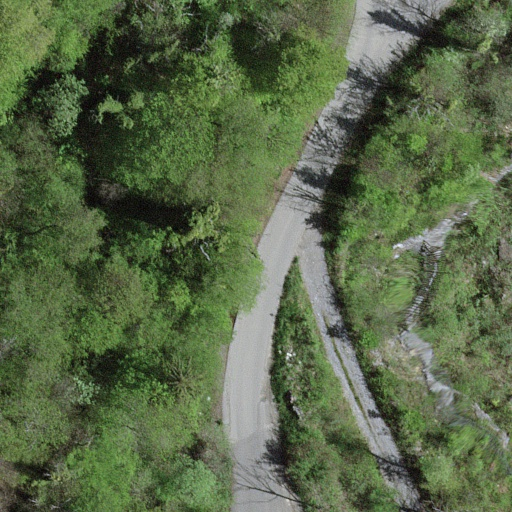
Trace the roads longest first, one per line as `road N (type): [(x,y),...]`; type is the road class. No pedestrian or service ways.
road 1 (residential): [(397,0),(284,207),(256,282),(238,389),(247,511)]
road 2 (track): [(412,511),(350,378),(306,231),(281,216)]
